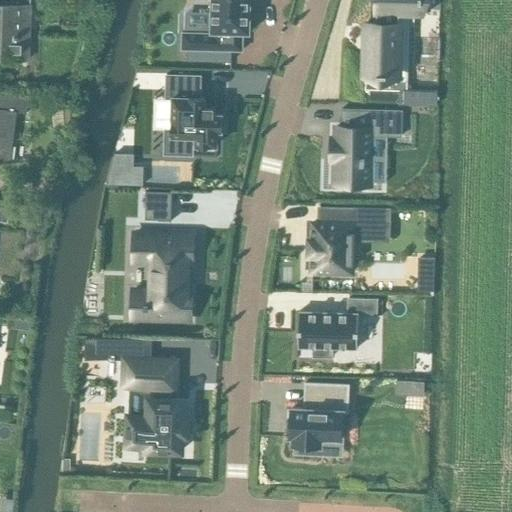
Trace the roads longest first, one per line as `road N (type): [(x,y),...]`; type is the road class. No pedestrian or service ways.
road 1 (residential): [(318,0),(257,237),(234,508)]
road 2 (residential): [(79,500),(234,508)]
